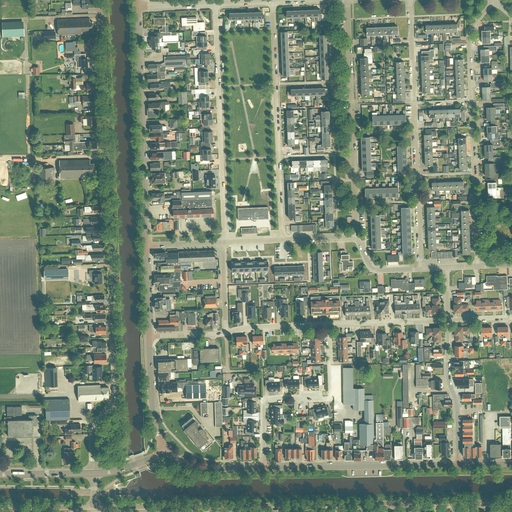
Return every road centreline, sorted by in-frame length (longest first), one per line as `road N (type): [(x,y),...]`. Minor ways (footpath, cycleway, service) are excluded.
road 1 (unclassified): [(93,473),(94,432),(117,388),(102,0)]
road 2 (unclassified): [(511,500),(93,507)]
road 3 (residential): [(478,265),(468,36),(494,1)]
road 4 (residential): [(418,268),(409,0)]
road 5 (residential): [(222,242),(214,4)]
road 6 (secondary): [(145,244),(136,7)]
road 7 (residential): [(280,239),(272,2)]
road 8 (residential): [(356,236),(347,0)]
road 9 (residential): [(263,467),(263,400),(330,396),(328,323)]
road 10 (secondary): [(458,465),(263,467)]
road 11 (residential): [(458,465),(447,319)]
